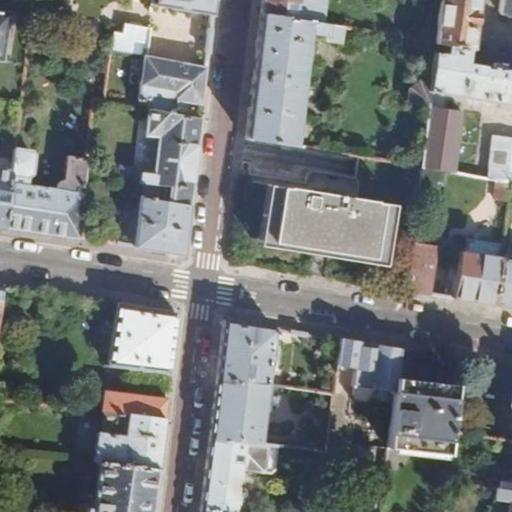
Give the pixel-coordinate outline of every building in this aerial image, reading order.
[(150,0),(210,13),(211,0),(150,0)] [(260,0),(259,12),(318,22),(320,0),(260,0)] [(440,0),(435,41),(471,47),(473,47),(479,0),(440,0)] [(511,0),(498,0),(498,3),(503,11),(511,12),(511,0)] [(0,10),(0,57),(4,58),(10,12),(0,10)] [(259,12),(244,135),(294,144),(308,31),(323,33),(323,39),(338,41),(339,26),(318,22),(259,12)] [(111,31),(107,49),(143,55),(147,55),(152,27),(124,22),(123,33),(111,31)] [(427,105),(419,166),(443,171),(453,171),(455,157),(461,110),(443,108),(445,94),(511,102),(511,69),(505,68),(506,61),(494,59),(492,66),(469,63),(471,47),(435,41),(430,82),(427,105)] [(147,55),(143,55),(138,92),(144,94),(141,107),(173,111),(175,98),(200,103),(204,65),(147,55)] [(407,103),(427,105),(430,82),(420,81),(409,89),(407,103)] [(173,111),(141,107),(138,137),(148,138),(145,171),(140,171),(138,184),(143,184),(141,197),(188,204),(198,116),(173,111)] [(487,177),(509,181),(511,181),(511,137),(493,135),(489,162),(487,177)] [(3,227),(77,238),(84,175),(86,161),(68,158),(66,171),(71,180),(73,191),(25,184),(26,178),(33,171),(35,153),(14,149),(11,171),(3,227)] [(455,157),(453,171),(487,177),(489,162),(455,157)] [(0,226),(3,227),(11,171),(0,169),(0,226)] [(138,184),(122,182),(121,197),(135,199),(141,200),(141,197),(143,184),(138,184)] [(265,190),(259,238),(377,253),(384,205),(359,201),(360,194),(291,185),(290,193),(265,190)] [(135,199),(129,247),(182,256),(188,204),(141,197),(141,200),(135,199)] [(409,241),(404,289),(427,293),(434,245),(409,241)] [(456,249),(449,297),(492,303),(498,256),(456,249)] [(511,258),(498,256),(492,303),(511,306),(511,258)] [(175,311),(116,301),(109,362),(168,372),(175,311)] [(223,319),(216,376),(267,384),(275,327),(223,319)] [(362,355),(364,342),(358,341),(355,359),(362,355)] [(395,377),(399,348),(364,342),(362,355),(355,359),(351,393),(357,399),(364,400),(373,395),(373,388),(393,392),(395,377)] [(216,376),(209,436),(259,445),(267,384),(216,376)] [(456,385),(395,377),(393,392),(386,445),(447,453),(451,428),(456,385)] [(104,411),(162,418),(165,397),(104,389),(101,411),(104,411)] [(73,511),(150,511),(162,418),(104,411),(102,430),(93,429),(90,457),(97,459),(92,502),(75,500),(73,511)] [(209,436),(200,507),(234,511),(236,496),(238,496),(240,494),(241,492),(241,490),(240,489),(237,487),(239,470),(266,474),(273,471),(276,447),(259,445),(209,436)] [(379,477),(383,446),(363,443),(359,473),(379,477)] [(495,487),(499,487),(501,473),(488,471),(486,485),(495,487)] [(499,487),(511,488),(511,474),(501,473),(499,487)] [(511,511),(511,488),(499,487),(495,487),(492,511),(502,511),(511,511)] [(357,489),(353,511),(373,511),(376,492),(357,489)]
